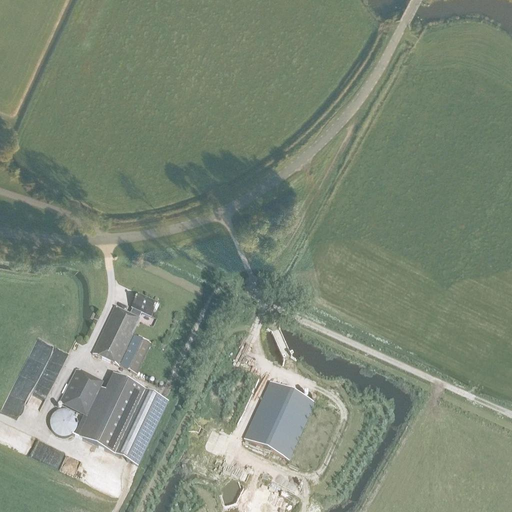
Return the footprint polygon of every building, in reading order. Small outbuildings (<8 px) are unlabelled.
[(132,310),(129,315),(114,308),(91,355),(136,376),(151,346),(131,337),(136,326),(139,319),(137,319),(140,313),(150,318),(157,305),(137,295),(130,309),(132,310)] [(103,385),(75,371),(59,405),(86,419),(99,391),(103,385)] [(167,402),(138,388),(111,375),(103,393),(99,391),(86,419),(76,439),(136,466),(167,402)] [(314,403),(269,383),(243,440),(288,461),(314,403)] [(215,432),(225,438),(234,421),(223,416),(215,432)] [(257,496),(254,497),(254,500),(256,502),(259,501),(259,500),(278,508),(276,511),(288,511),(299,490),(286,484),(282,493),(266,486),(268,480),(256,474),(249,488),(259,492),(257,496)]
